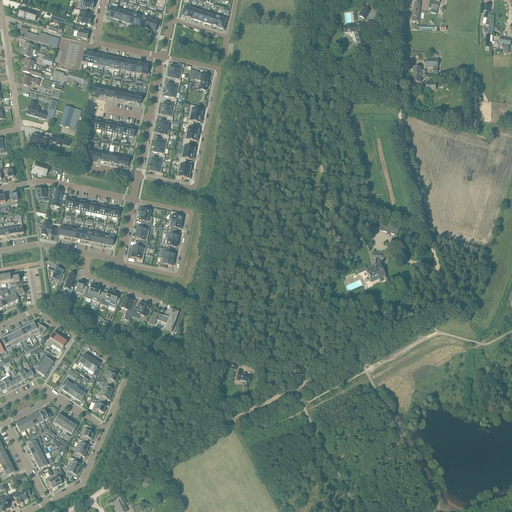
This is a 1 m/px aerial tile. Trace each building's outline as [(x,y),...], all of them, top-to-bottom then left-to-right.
[(79,0),(79,1),(82,1),(80,8),(86,10),(86,9),(92,10),(93,8),(94,8),(95,4),(94,4),(94,2),(84,0),(79,0)] [(430,0),(429,9),(432,9),(431,13),(437,14),(440,3),(440,0),(430,0)] [(486,25),(490,26),(493,15),(488,14),(491,5),(485,4),(484,9),(483,11),(485,12),(484,18),(487,19),(486,25)] [(183,13),(181,16),(185,17),(185,18),(186,18),(187,18),(190,7),(190,6),(189,9),(184,7),(183,11),(183,12),(182,13),(183,13)] [(111,7),(108,18),(113,20),(117,9),(111,7)] [(190,7),(187,18),(188,18),(188,19),(189,19),(192,20),(196,8),(190,7)] [(358,16),(365,20),(370,11),(364,7),(358,16)] [(21,9),(18,17),(34,22),(37,14),(25,10),(21,8),(21,9)] [(196,8),(192,20),(193,20),(194,20),(197,21),(201,10),(200,10),(196,9),(196,8)] [(117,9),(113,20),(119,21),(119,20),(122,11),(117,9)] [(201,10),(197,21),(200,22),(201,23),(201,22),(202,23),(206,11),(201,10)] [(78,16),(76,23),(89,25),(91,18),(88,18),(89,16),(87,16),(88,12),(80,11),(79,16),(78,16)] [(122,11),(119,20),(124,22),(127,12),(122,11)] [(206,11),(202,23),(203,23),(204,23),(204,24),(207,25),(211,13),(206,11)] [(132,14),(129,23),(134,25),(137,15),(132,13),(132,14)] [(211,13),(207,25),(211,26),(212,26),(216,15),(211,14),(211,13)] [(52,14),(51,20),(60,23),(65,24),(67,19),(63,18),(52,14)] [(134,25),(134,26),(139,28),(140,27),(143,17),(137,15),(134,25)] [(216,15),(212,26),(216,27),(217,28),(218,28),(221,16),(216,15)] [(221,16),(218,28),(219,28),(219,29),(219,28),(223,30),(224,26),(224,25),(225,24),(226,19),(221,18),(221,16)] [(144,28),(144,29),(149,31),(153,20),(147,19),(144,28)] [(153,20),(149,31),(155,33),(157,27),(158,22),(153,20)] [(363,32),(362,24),(355,24),(355,26),(344,27),(345,33),(354,32),(358,46),(365,44),(361,32),(363,32)] [(76,26),(75,31),(78,32),(77,38),(77,40),(81,41),(81,39),(87,40),(89,34),(83,32),(83,31),(84,28),(76,26)] [(21,28),(19,37),(23,39),(58,49),(60,40),(40,34),(39,36),(27,33),(28,30),(26,30),(21,28)] [(503,44),(511,45),(511,40),(500,38),(499,46),(503,47),(503,44)] [(24,44),(21,55),(26,57),(31,58),(32,59),(34,55),(32,54),(34,47),(29,45),(24,44)] [(84,53),(82,65),(87,66),(90,54),(84,53)] [(39,54),(37,58),(43,60),(42,63),(52,66),(53,61),(54,60),(48,58),(49,57),(39,54)] [(433,74),(437,74),(438,59),(427,59),(427,68),(433,68),(433,74)] [(26,60),(23,72),(28,73),(29,74),(31,74),(31,75),(41,78),(42,78),(52,81),(62,84),(61,84),(64,85),(65,84),(70,85),(69,87),(72,87),(72,86),(87,91),(89,80),(85,79),(86,77),(69,72),(68,78),(64,77),(64,74),(55,71),(53,77),(46,75),(45,77),(43,77),(41,76),(42,73),(33,70),(35,63),(31,62),(26,60)] [(170,72),(182,75),(183,69),(177,68),(177,67),(175,67),(171,66),(170,72)] [(170,74),(168,79),(172,79),(174,80),(175,80),(180,81),(182,75),(170,72),(170,73),(169,73),(170,74)] [(194,74),(193,78),(197,79),(200,80),(200,81),(200,82),(199,90),(202,90),(206,91),(209,77),(204,76),(194,74)] [(25,77),(23,86),(28,87),(29,87),(30,83),(33,83),(35,84),(35,86),(39,87),(40,81),(34,79),(30,78),(25,77)] [(426,82),(426,90),(436,90),(437,82),(426,82)] [(56,83),(54,89),(61,91),(63,85),(56,83)] [(166,90),(165,90),(166,90),(165,91),(178,93),(179,87),(173,86),(172,86),(171,85),(171,86),(167,85),(166,90)] [(165,92),(164,97),(168,98),(170,99),(170,98),(176,99),(177,94),(178,94),(178,93),(165,91),(165,92)] [(47,114),(46,115),(54,117),(58,102),(51,100),(49,109),(49,108),(47,114)] [(29,107),(27,115),(38,118),(40,108),(36,107),(37,105),(31,103),(30,107),(29,107)] [(162,108),(162,109),(174,112),(175,106),(169,105),(169,104),(167,104),(163,103),(162,109),(162,108)] [(189,115),(201,118),(201,117),(202,117),(202,114),(202,112),(196,111),(197,107),(191,106),(189,115)] [(45,108),(41,107),(40,108),(38,118),(45,120),(46,115),(47,114),(47,113),(44,112),(45,108)] [(65,107),(60,126),(76,130),(78,124),(84,126),(85,119),(80,117),(81,112),(65,107)] [(161,111),(160,116),(164,117),(166,117),(173,118),(174,112),(162,109),(161,110),(161,111)] [(187,124),(193,126),(194,122),(200,123),(200,121),(201,121),(201,118),(189,115),(187,124)] [(158,127),(158,128),(170,131),(170,130),(169,130),(170,124),(165,123),(163,123),(159,122),(158,127)] [(187,124),(185,134),(197,136),(198,136),(198,133),(198,130),(193,129),(193,126),(187,124)] [(157,129),(156,134),(160,135),(162,136),(163,136),(163,135),(169,137),(170,131),(158,128),(158,129),(157,129)] [(185,134),(183,143),(184,143),(189,144),(190,141),(196,142),(197,140),(198,137),(197,137),(197,136),(185,134)] [(33,135),(30,142),(36,144),(36,145),(35,148),(39,149),(40,146),(41,146),(46,147),(48,140),(43,138),(38,136),(38,137),(33,135)] [(52,136),(51,141),(57,143),(58,141),(62,142),(61,144),(69,147),(70,142),(63,139),(59,137),(58,138),(52,136)] [(154,146),(154,147),(166,149),(167,143),(161,142),(159,141),(155,141),(154,146)] [(182,152),(181,152),(193,155),(194,154),(195,151),(194,151),(195,149),(189,148),(189,144),(184,143),(182,152)] [(153,148),(152,153),(156,154),(158,154),(159,154),(164,155),(165,149),(166,149),(154,147),(153,148)] [(180,158),(179,162),(186,163),(186,159),(192,161),(193,158),(194,156),(193,155),(181,152),(180,158)] [(150,165),(162,168),(163,162),(157,161),(158,160),(157,160),(155,160),(151,159),(150,164),(150,165)] [(179,162),(177,171),(189,173),(191,168),(185,166),(186,163),(179,162)] [(34,168),(32,172),(42,175),(43,171),(46,172),(48,167),(47,167),(42,165),(35,163),(34,167),(35,167),(34,168)] [(149,171),(149,172),(153,172),(155,173),(161,174),(162,168),(150,165),(150,166),(149,171)] [(14,179),(12,168),(3,170),(4,176),(7,176),(8,180),(14,179)] [(176,176),(175,180),(182,182),(182,178),(188,179),(189,173),(177,171),(178,171),(177,177),(176,176)] [(41,189),(36,190),(37,197),(38,200),(39,200),(39,202),(44,201),(44,203),(49,202),(51,192),(45,193),(45,190),(44,190),(41,191),(41,190),(41,189)] [(55,190),(51,207),(52,206),(59,207),(59,208),(60,208),(61,200),(63,200),(64,196),(62,196),(63,192),(55,190)] [(11,200),(8,200),(9,207),(18,205),(17,195),(11,196),(11,200)] [(4,197),(0,197),(0,207),(0,208),(9,207),(8,200),(5,201),(4,197)] [(19,215),(15,216),(16,222),(19,221),(20,226),(17,227),(17,225),(18,235),(24,234),(22,226),(23,226),(21,219),(21,217),(20,217),(19,215)] [(140,215),(139,221),(145,222),(148,223),(151,223),(152,218),(150,217),(140,215)] [(170,216),(169,221),(181,224),(182,218),(176,217),(170,216)] [(169,221),(167,231),(173,232),(175,232),(176,230),(176,229),(180,229),(181,224),(169,221)] [(13,236),(11,223),(7,224),(7,227),(5,227),(7,237),(13,236)] [(43,225),(38,224),(39,229),(42,230),(41,235),(47,237),(47,235),(54,236),(55,230),(48,229),(49,225),(43,224),(43,225)] [(382,231),(389,234),(391,228),(383,226),(382,231)] [(137,228),(136,234),(148,236),(149,231),(142,229),(137,228)] [(136,234),(135,239),(140,241),(148,242),(147,242),(148,236),(136,234)] [(166,234),(165,240),(177,242),(178,237),(172,236),(166,234)] [(160,243),(160,245),(164,245),(167,246),(170,247),(176,248),(177,242),(165,240),(161,239),(160,243)] [(133,247),(132,252),(144,255),(145,250),(147,250),(138,248),(133,247)] [(132,252),(131,258),(137,259),(143,261),(144,255),(132,252)] [(375,266),(367,270),(367,271),(368,272),(372,281),(379,278),(381,282),(382,282),(386,280),(379,264),(379,263),(379,258),(381,259),(381,255),(376,254),(372,254),(371,258),(376,258),(375,266)] [(159,264),(158,268),(165,269),(166,265),(172,267),(173,261),(164,259),(161,258),(160,264),(159,264)] [(47,269),(49,280),(52,281),(52,279),(60,282),(60,281),(62,282),(65,275),(63,275),(64,272),(58,269),(57,272),(55,271),(55,272),(47,269)] [(66,296),(70,298),(74,288),(71,287),(75,276),(73,276),(74,275),(71,274),(71,275),(69,275),(68,277),(64,287),(65,287),(64,289),(68,290),(66,296)] [(83,297),(87,287),(84,286),(85,283),(79,281),(77,287),(76,290),(75,292),(81,294),(82,292),(85,293),(83,297)] [(83,297),(92,301),(92,298),(93,298),(97,287),(91,285),(90,288),(87,287),(83,297)] [(92,298),(92,301),(100,304),(104,293),(101,292),(102,289),(97,287),(93,298),(92,298)] [(15,293),(15,294),(18,300),(23,297),(23,296),(25,295),(22,290),(21,291),(20,289),(19,289),(18,290),(19,292),(15,293)] [(107,295),(104,293),(100,304),(108,307),(113,293),(108,291),(107,295)] [(113,293),(108,307),(115,310),(117,305),(119,306),(121,300),(117,299),(119,295),(113,293)] [(18,300),(15,294),(10,296),(14,304),(19,301),(18,300)] [(14,304),(10,296),(5,298),(9,306),(14,304)] [(5,298),(0,301),(4,309),(9,306),(5,298)] [(127,311),(124,320),(129,322),(134,306),(131,305),(132,301),(128,300),(129,299),(125,298),(125,299),(124,298),(124,300),(123,300),(123,301),(122,304),(121,303),(120,307),(121,308),(120,308),(127,311)] [(134,309),(131,317),(135,318),(137,314),(140,315),(140,316),(145,318),(148,311),(148,310),(149,307),(144,305),(143,305),(141,305),(141,304),(141,305),(140,304),(138,310),(134,309)] [(171,309),(168,318),(153,312),(149,324),(154,326),(156,321),(166,325),(164,330),(171,333),(179,312),(171,309)] [(96,315),(95,319),(102,324),(103,319),(98,316),(98,317),(96,316),(96,315)] [(43,336),(47,330),(38,324),(35,325),(39,334),(40,337),(43,336)] [(39,334),(35,325),(34,325),(30,327),(34,336),(39,334)] [(34,336),(30,327),(25,329),(30,338),(34,336)] [(25,329),(21,332),(25,341),(30,338),(25,329)] [(25,341),(21,332),(16,334),(21,343),(23,342),(25,341)] [(16,334),(11,336),(16,345),(21,343),(16,334)] [(58,337),(53,334),(47,342),(52,345),(58,337)] [(11,336),(7,338),(11,347),(16,345),(11,336)] [(57,348),(62,340),(58,337),(52,345),(57,348)] [(7,338),(2,341),(7,350),(11,347),(7,338)] [(61,351),(67,343),(62,340),(57,348),(61,351)] [(53,363),(47,359),(49,357),(45,354),(40,361),(50,368),(53,363)] [(84,367),(90,358),(85,354),(82,358),(79,356),(74,364),(77,366),(79,363),(84,367)] [(89,370),(95,361),(90,358),(84,367),(89,370)] [(239,361),(232,359),(229,369),(236,371),(239,361)] [(50,368),(40,361),(37,365),(38,366),(47,372),(50,368)] [(89,370),(87,372),(92,376),(93,375),(96,377),(101,370),(98,368),(100,365),(95,361),(89,370)] [(34,376),(27,364),(24,365),(26,370),(24,371),(28,379),(34,376)] [(47,372),(38,366),(35,371),(44,377),(47,372)] [(14,370),(11,372),(17,384),(23,381),(19,374),(16,375),(14,370)] [(28,379),(24,371),(19,374),(23,381),(28,379)] [(10,378),(8,379),(12,387),(17,384),(11,372),(8,373),(10,378)] [(112,385),(113,383),(116,384),(119,378),(113,376),(114,374),(109,372),(106,379),(108,380),(106,383),(112,385)] [(245,383),(244,388),(247,389),(249,384),(251,376),(238,373),(236,380),(245,383)] [(8,379),(3,382),(7,390),(12,387),(8,379)] [(72,386),(73,384),(66,379),(62,385),(65,387),(62,390),(67,393),(72,386)] [(104,383),(100,391),(111,396),(112,394),(113,391),(112,390),(110,389),(112,386),(104,383)] [(71,396),(77,389),(72,386),(67,393),(71,396)] [(77,389),(71,396),(76,399),(81,392),(81,391),(82,390),(78,387),(77,389)] [(81,392),(76,399),(81,402),(82,401),(85,403),(87,400),(84,398),(87,393),(82,390),(81,391),(81,392)] [(109,401),(111,396),(100,391),(98,396),(100,397),(99,400),(105,403),(106,400),(109,401)] [(103,407),(104,404),(98,401),(97,404),(95,403),(92,411),(97,413),(98,411),(103,414),(106,408),(103,407)] [(44,411),(39,413),(43,422),(52,417),(50,413),(46,415),(44,411)] [(39,413),(35,416),(39,424),(43,422),(39,413)] [(58,427),(63,418),(59,415),(53,424),(57,427),(58,427)] [(35,416),(30,418),(34,426),(39,424),(35,416)] [(34,426),(30,418),(25,420),(30,429),(30,430),(35,428),(34,426)] [(62,430),(68,421),(63,418),(58,427),(62,430)] [(25,420),(21,423),(26,432),(25,431),(30,429),(25,420)] [(69,429),(73,424),(68,421),(62,430),(65,432),(64,434),(66,435),(69,429)] [(21,434),(26,432),(21,423),(16,425),(21,434)] [(70,438),(77,427),(73,424),(69,429),(66,435),(70,438)] [(84,429),(80,439),(87,442),(89,439),(92,441),(94,435),(88,432),(89,431),(84,429)] [(30,444),(27,446),(30,450),(40,445),(41,445),(42,444),(39,437),(33,440),(29,442),(30,444)] [(79,440),(76,448),(87,453),(89,448),(86,447),(87,444),(79,440)] [(41,445),(40,445),(30,450),(32,455),(43,450),(41,445)] [(74,452),(72,456),(74,457),(75,458),(80,460),(81,457),(84,458),(87,453),(76,448),(74,452)] [(35,460),(45,455),(43,450),(32,455),(35,460)] [(37,465),(47,460),(48,460),(45,455),(35,460),(37,465)] [(8,458),(0,462),(0,464),(2,467),(10,463),(8,458)] [(78,465),(79,462),(73,459),(71,459),(68,467),(79,471),(81,466),(78,465)] [(40,470),(50,465),(47,460),(37,465),(40,470)] [(13,468),(10,463),(2,467),(4,472),(2,473),(3,473),(13,468)] [(68,467),(66,472),(68,472),(66,475),(72,478),(73,475),(76,476),(78,472),(79,471),(68,467)] [(5,478),(15,473),(13,468),(3,473),(5,478)] [(58,473),(52,477),(57,487),(62,485),(61,482),(64,480),(62,477),(61,475),(61,474),(60,474),(60,473),(58,474),(58,473)] [(48,481),(45,483),(48,488),(51,487),(52,490),(57,487),(52,477),(47,479),(48,481)] [(23,492),(19,494),(23,502),(28,500),(27,498),(31,496),(28,489),(23,491),(23,492)] [(15,493),(8,496),(12,503),(15,502),(14,501),(16,500),(18,505),(19,504),(19,505),(23,503),(23,502),(19,494),(16,495),(15,493)] [(3,496),(0,496),(0,502),(1,503),(0,503),(4,511),(5,511),(9,509),(7,504),(9,504),(12,503),(8,496),(4,498),(3,496)] [(117,499),(118,502),(114,505),(117,511),(118,511),(127,511),(129,511),(125,504),(127,504),(123,496),(117,499)] [(17,503),(12,506),(9,507),(11,511),(12,511),(20,508),(17,503)]
